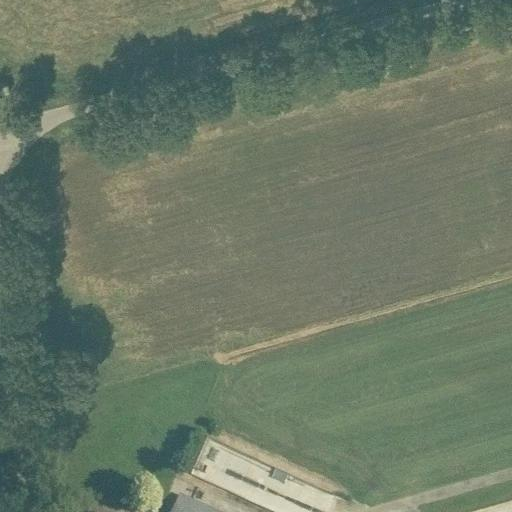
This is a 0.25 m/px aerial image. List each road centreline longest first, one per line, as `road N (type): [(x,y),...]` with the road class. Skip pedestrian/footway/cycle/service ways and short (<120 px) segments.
road 1 (unclassified): [(458,0),(0,139)]
road 2 (unclassified): [(26,511),(1,310),(0,139)]
